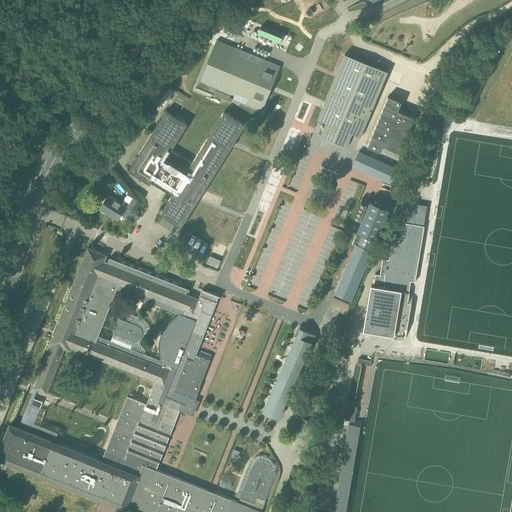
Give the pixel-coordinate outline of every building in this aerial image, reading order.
[(217,40),(197,88),(231,102),(233,98),(262,110),(280,66),(217,40)] [(322,109),(318,120),(326,123),(321,137),(347,147),(352,134),(361,137),(388,72),(345,54),(335,78),(325,102),(322,109)] [(400,153),(414,118),(398,111),(401,102),(388,96),(368,146),(381,152),(383,146),(400,153)] [(182,228),(224,159),(245,125),(224,111),(192,162),(172,150),(188,124),(166,111),(129,171),(151,185),(153,181),(173,194),(161,214),(182,228)] [(395,187),(402,170),(359,151),(352,167),(395,187)] [(125,208),(126,207),(109,196),(101,210),(117,220),(122,213),(127,215),(130,211),(125,208)] [(358,245),(330,309),(333,310),(344,315),(372,251),(377,240),(376,239),(388,210),(371,202),(370,205),(363,222),(359,232),(360,233),(362,234),(358,245)] [(371,286),(363,333),(372,335),(373,333),(379,334),(379,336),(402,340),(404,329),(407,330),(405,339),(406,339),(413,294),(411,303),(408,303),(410,292),(409,292),(411,281),(415,282),(425,226),(424,226),(428,206),(410,203),(406,223),(403,222),(401,238),(393,236),(389,260),(383,259),(380,275),(375,274),(373,286),(371,286)] [(50,330),(49,335),(53,336),(50,343),(52,344),(34,387),(47,393),(65,349),(70,351),(71,347),(156,382),(148,405),(127,397),(102,461),(10,424),(0,448),(0,459),(125,509),(128,503),(149,511),(262,511),(263,511),(156,468),(173,426),(175,427),(185,403),(188,395),(197,399),(202,386),(200,386),(211,360),(197,354),(217,302),(213,300),(215,294),(202,290),(199,299),(186,294),(188,289),(110,258),(108,263),(105,262),(107,255),(88,248),(58,322),(54,320),(53,324),(50,323),(48,329),(50,330)] [(286,401),(314,338),(300,331),(264,412),(279,418),(286,401)] [(43,402),(33,398),(31,404),(41,408),(43,402)] [(353,421),(356,406),(348,405),(346,419),(353,421)] [(296,416),(292,426),(293,426),(299,429),(303,431),(308,421),(298,417),(296,416)] [(346,511),(360,427),(348,425),(333,511),(346,511)] [(301,502),(313,474),(299,467),(286,495),(301,502)] [(28,491),(24,500),(32,503),(36,495),(28,491)]
